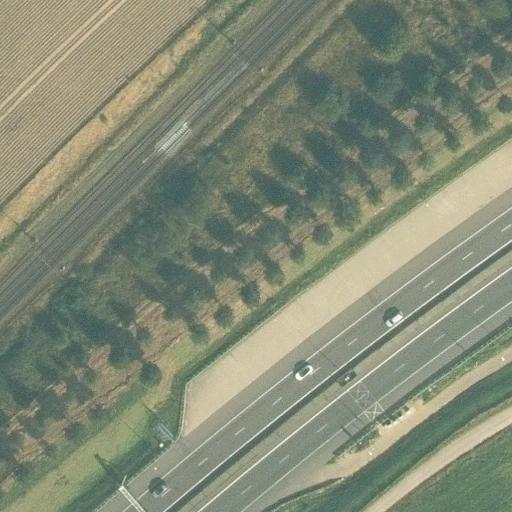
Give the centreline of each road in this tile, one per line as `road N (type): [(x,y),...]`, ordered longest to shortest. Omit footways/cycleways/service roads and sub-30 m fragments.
road 1 (motorway): [(511,224),(332,357),(146,511)]
road 2 (motorway): [(226,511),(511,288)]
road 3 (track): [(380,511),(511,414)]
